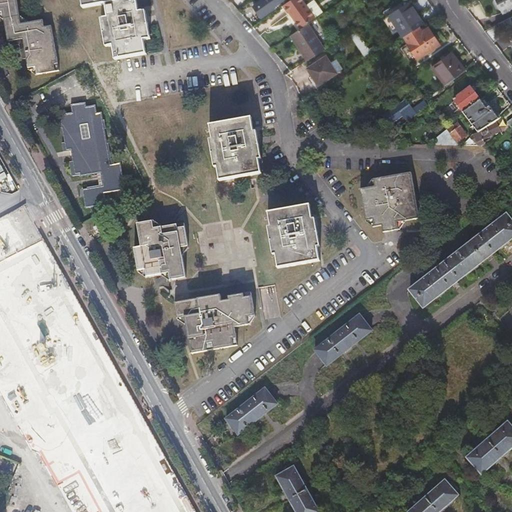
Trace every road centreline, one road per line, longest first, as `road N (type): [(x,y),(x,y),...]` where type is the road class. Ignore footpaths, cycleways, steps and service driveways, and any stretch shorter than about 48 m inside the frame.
road 1 (residential): [(215,0),(271,67),(296,156),(364,239),(366,252),(168,418)]
road 2 (residential): [(511,262),(207,489)]
road 3 (residential): [(168,418),(0,120)]
road 4 (unknown): [(82,394),(0,244)]
road 5 (unknown): [(92,511),(122,464),(82,394)]
